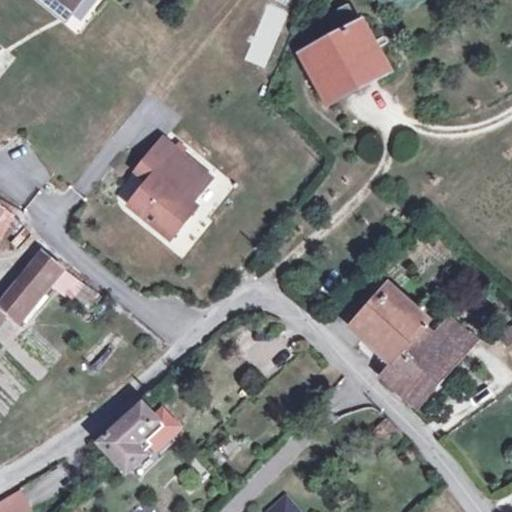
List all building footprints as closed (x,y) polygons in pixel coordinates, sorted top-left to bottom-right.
[(44,0),(64,15),(75,0),(44,0)] [(339,35),(306,52),(331,97),(387,68),(351,4),(329,15),(339,35)] [(208,176),(162,139),(143,162),(155,172),(129,204),(166,235),(193,202),(189,199),(208,176)] [(65,267),(51,256),(4,312),(18,324),(65,267)] [(53,284),(68,299),(84,283),(70,268),(53,284)] [(491,285),(483,293),(492,302),(500,293),(491,285)] [(390,287),(354,325),(394,360),(424,324),(425,323),(428,319),(390,287)] [(424,324),(441,339),(436,360),(403,392),(417,405),(477,335),(469,328),(466,332),(447,316),(435,330),(425,323),(424,324)] [(441,339),(424,324),(394,360),(382,374),(403,392),(436,360),(441,339)] [(256,365),(239,377),(250,393),(268,381),(256,365)] [(160,419),(144,402),(100,441),(130,470),(147,452),(137,442),(160,419)] [(160,419),(137,442),(147,452),(171,429),(160,419)] [(385,419),(373,431),(386,444),(398,433),(385,419)] [(213,448),(206,455),(218,465),(225,458),(213,448)] [(22,484),(0,495),(0,499),(4,505),(7,511),(26,511),(35,507),(22,484)] [(300,511),(289,498),(272,511),(300,511)]
